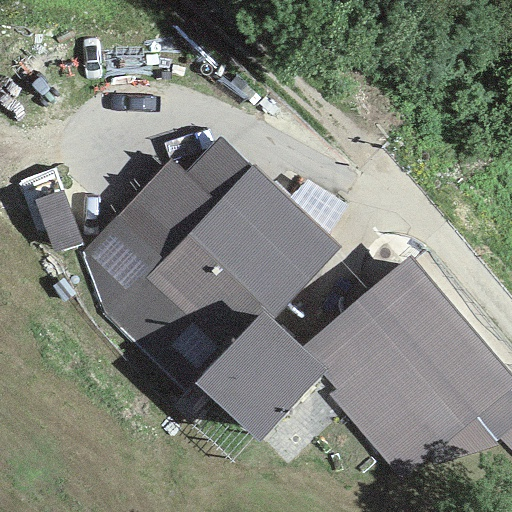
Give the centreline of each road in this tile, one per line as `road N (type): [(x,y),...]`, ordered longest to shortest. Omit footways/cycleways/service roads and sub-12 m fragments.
road 1 (track): [(407,198),(191,0)]
road 2 (residential): [(511,324),(407,198)]
